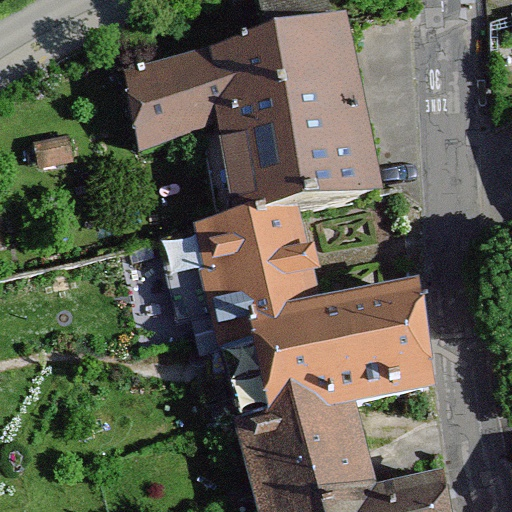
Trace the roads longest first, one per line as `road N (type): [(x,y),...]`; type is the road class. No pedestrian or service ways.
road 1 (residential): [(493,511),(478,474),(451,233),(443,0)]
road 2 (residential): [(0,66),(114,0)]
